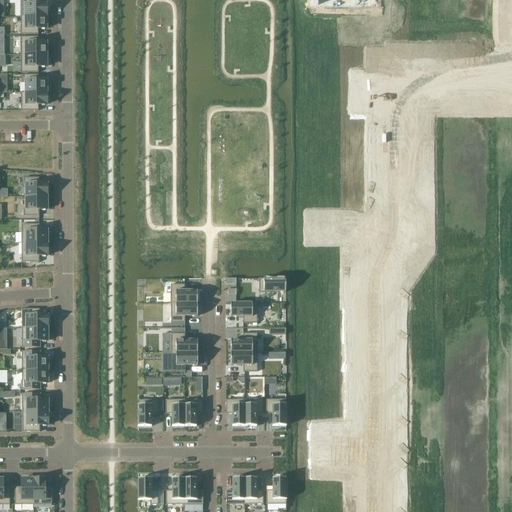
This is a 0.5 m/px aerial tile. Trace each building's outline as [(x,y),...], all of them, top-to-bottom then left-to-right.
[(38,0),(20,0),(21,17),(46,17),(46,5),(38,5),(38,0)] [(46,17),(21,17),(21,35),(38,35),(38,29),(47,29),(46,17)] [(38,37),(21,37),(21,55),(47,55),(47,43),(38,43),(38,37)] [(47,55),(21,55),(21,73),(38,73),(38,67),(47,67),(47,55)] [(38,75),(23,75),(23,83),(26,83),(26,92),(26,93),(47,93),(47,81),(38,81),(38,75)] [(26,92),(21,92),(21,111),(39,111),(39,105),(47,105),(47,93),(26,93),(26,92)] [(39,178),(24,178),(24,186),(26,186),(26,197),(47,197),(47,185),(39,185),(39,178)] [(26,209),(24,209),(24,216),(39,216),(39,210),(47,210),(47,197),(26,197),(26,209)] [(39,225),(21,225),(21,244),(47,244),(47,231),(39,231),(39,225)] [(47,244),(21,244),(21,263),(39,263),(39,256),(47,256),(47,244)] [(264,279),(259,279),(259,292),(264,292),(264,293),(264,292),(285,292),(285,293),(285,279),(264,279)] [(185,285),(171,285),(171,304),(197,304),(197,291),(185,291),(185,285)] [(231,303),(230,317),(231,317),(243,317),(243,324),(257,324),(257,304),(252,304),(252,303),(252,304),(231,304),(231,303)] [(197,304),(171,304),(171,323),(185,323),(185,317),(197,316),(197,317),(197,304)] [(39,310),(22,310),(22,329),(48,329),(48,316),(39,316),(39,310)] [(48,329),(22,329),(22,348),(39,348),(39,341),(48,341),(48,329)] [(171,334),(171,353),(197,353),(197,340),(185,341),(185,334),(185,329),(171,329),(171,334)] [(231,340),(231,353),(257,353),(257,334),(243,334),(243,340),(231,340)] [(39,352),(22,352),(22,371),(48,371),(48,358),(39,358),(39,352)] [(197,353),(171,353),(171,372),(185,372),(185,366),(197,366),(197,353)] [(257,353),(231,353),(231,366),(243,366),(243,372),(257,372),(257,353)] [(48,371),(22,371),(22,390),(40,390),(40,383),(48,383),(48,371)] [(40,394),(22,394),(22,413),(48,413),(48,400),(40,400),(40,394)] [(138,405),(138,406),(138,426),(138,427),(151,427),(151,426),(151,414),(158,414),(158,400),(138,400),(138,405)] [(184,400),(166,400),(166,414),(172,414),(172,426),(172,427),(184,427),(184,400)] [(203,400),(184,400),(184,427),(196,427),(196,426),(196,414),(203,414),(203,400)] [(244,400),(226,400),(226,414),(232,414),(232,426),(244,426),(244,400)] [(263,400),(244,400),(244,426),(257,426),(256,426),(256,414),(263,414),(263,400)] [(286,400),(266,400),(266,414),(272,414),(273,426),(272,426),(286,426),(286,400)] [(48,413),(22,413),(22,432),(40,432),(40,426),(48,426),(48,413)] [(233,491),(226,491),(226,505),(245,505),(245,478),(232,478),(232,479),(233,479),(233,491)] [(257,478),(245,478),(245,505),(263,505),(263,491),(257,491),(257,479),(257,478)] [(273,491),(266,491),(266,505),(286,505),(286,500),(286,499),(286,479),(286,478),(272,478),(272,479),(273,479),(273,491)] [(3,479),(0,479),(0,505),(10,505),(10,487),(3,487),(3,479)] [(21,487),(15,487),(15,505),(33,505),(33,479),(21,479),(21,487)] [(45,479),(33,479),(33,505),(52,505),(52,487),(45,487),(45,479)] [(152,479),(138,479),(138,500),(150,500),(150,505),(158,505),(158,491),(152,491),(151,479),(152,479)] [(172,491),(166,491),(166,505),(184,505),(184,479),(172,479),(172,491)] [(197,479),(184,479),(184,505),(203,505),(203,491),(196,491),(196,479),(197,479)]
